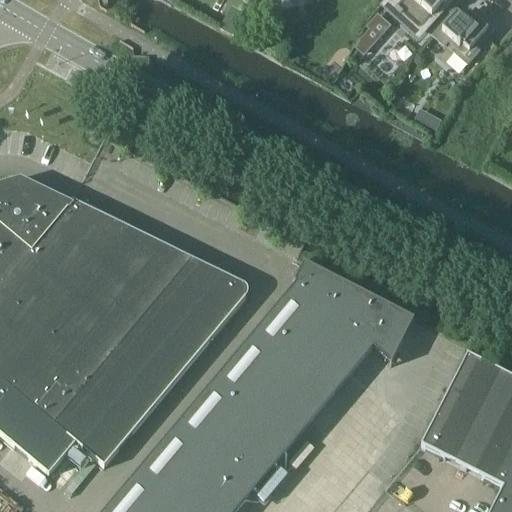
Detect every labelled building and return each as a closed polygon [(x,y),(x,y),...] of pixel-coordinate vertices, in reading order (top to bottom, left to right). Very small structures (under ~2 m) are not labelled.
[(386,0),(379,8),(380,9),(385,4),(418,33),(447,0),(386,0)] [(476,52),(496,30),(475,11),(463,25),(453,16),(433,39),(444,49),(447,45),(456,53),(453,56),(467,68),(479,55),(476,52)] [(0,437),(49,479),(75,447),(103,470),(245,300),(247,295),(246,290),(243,286),(72,204),(66,208),(17,184),(0,188),(0,437)] [(238,511),(369,358),(385,364),(396,353),(398,354),(397,356),(398,357),(415,325),(304,270),(293,287),(296,288),(107,511),(238,511)] [(419,450),(461,471),(508,380),(465,358),(465,359),(465,360),(419,450)] [(461,471),(501,491),(503,492),(511,473),(511,382),(508,380),(461,471)] [(511,511),(511,473),(503,492),(501,491),(490,511),(511,511)]
